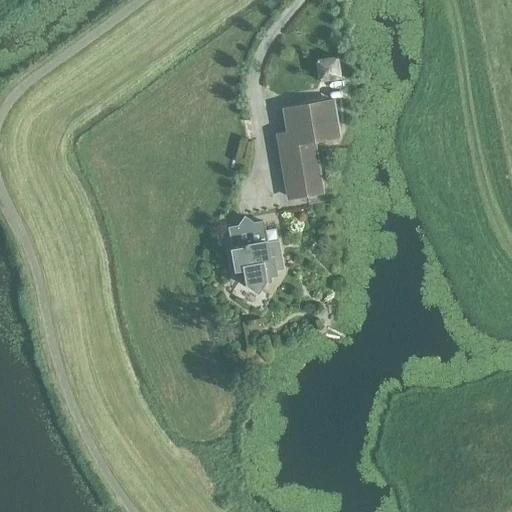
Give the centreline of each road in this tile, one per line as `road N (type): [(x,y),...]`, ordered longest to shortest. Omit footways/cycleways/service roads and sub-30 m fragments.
road 1 (unclassified): [(0,188),(32,264),(82,431),(131,511)]
road 2 (unclassified): [(141,0),(32,79),(0,114)]
